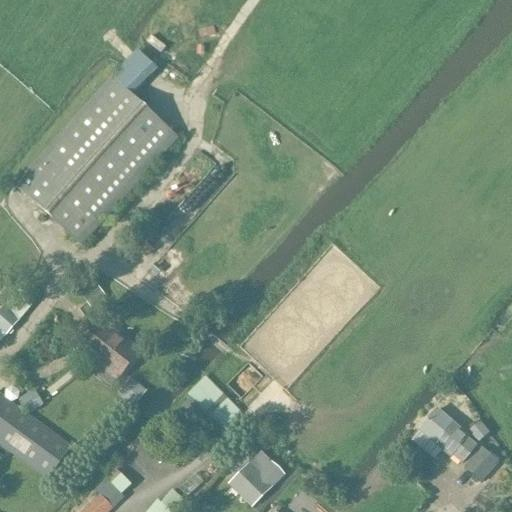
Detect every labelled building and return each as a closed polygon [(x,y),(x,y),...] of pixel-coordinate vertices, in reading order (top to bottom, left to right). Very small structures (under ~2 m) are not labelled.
[(110,80),(14,187),(80,246),(176,139),(110,80)] [(0,342),(33,304),(18,290),(0,310),(0,342)] [(89,345),(100,354),(94,361),(116,379),(137,356),(127,347),(104,327),(89,345)] [(240,413),(205,378),(185,397),(188,400),(174,414),(207,446),(240,413)] [(146,392),(131,379),(116,395),(132,408),(146,392)] [(0,446),(46,480),(70,448),(0,396),(0,446)] [(461,465),(475,447),(466,439),(467,437),(437,411),(419,433),(449,459),(451,456),(461,465)] [(488,435),(480,426),(479,424),(477,425),(475,423),(468,428),(470,431),(468,432),(477,443),(488,435)] [(480,483),(497,464),(481,450),(463,469),(480,483)] [(251,508),(283,476),(260,454),(228,485),(251,508)] [(115,471),(106,480),(121,496),(130,487),(115,471)] [(177,511),(185,503),(171,491),(160,504),(157,501),(147,511),(177,511)] [(99,497),(83,511),(109,511),(111,510),(112,510),(99,497)]
